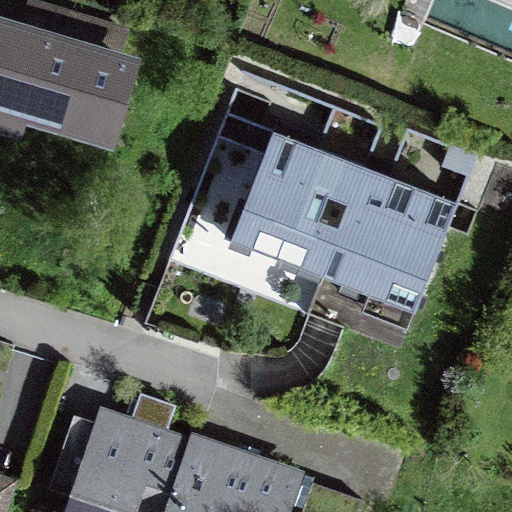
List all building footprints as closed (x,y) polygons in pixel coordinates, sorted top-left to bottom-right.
[(37,37),(57,43),(66,15),(33,4),(25,33),(37,37)] [(117,61),(125,32),(66,15),(57,43),(37,37),(25,33),(0,26),(0,106),(107,138),(129,64),(117,61)] [(400,15),(391,35),(412,44),(420,24),(400,15)] [(231,240),(322,276),(337,238),(365,167),(318,149),(272,131),(231,240)] [(365,167),(337,238),(322,276),(414,312),(457,202),(425,190),(391,177),(365,167)] [(171,511),(194,445),(163,435),(165,431),(173,406),(141,394),(131,423),(105,414),(71,511),(171,511)] [(248,459),(196,441),(194,445),(171,511),(281,511),(294,476),(248,459)] [(0,479),(0,509),(9,483),(0,479)] [(358,511),(364,500),(312,482),(301,511),(358,511)]
